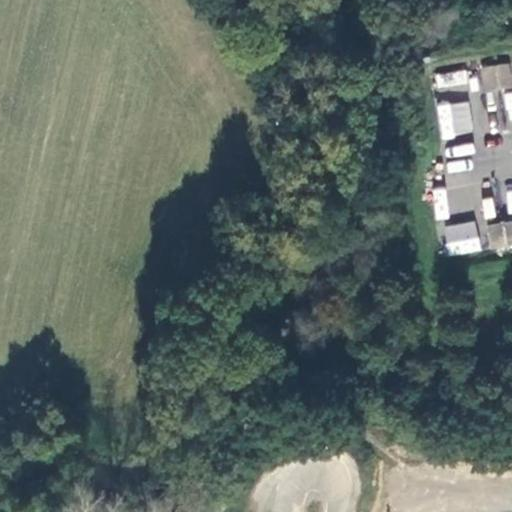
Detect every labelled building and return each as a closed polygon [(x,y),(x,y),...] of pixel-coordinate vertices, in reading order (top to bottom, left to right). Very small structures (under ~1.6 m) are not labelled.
[(509,70),(504,71),(503,66),(487,68),(487,73),(482,74),(484,92),(511,88),(509,70)] [(436,71),(435,88),(466,89),(467,72),(436,71)] [(468,99),(436,103),(441,137),(473,133),(468,99)] [(447,159),(474,152),(471,141),(445,147),(447,159)] [(496,244),(497,249),(511,246),(511,222),(487,227),(491,245),(496,244)] [(444,224),(446,254),(478,252),(477,223),(444,224)]
